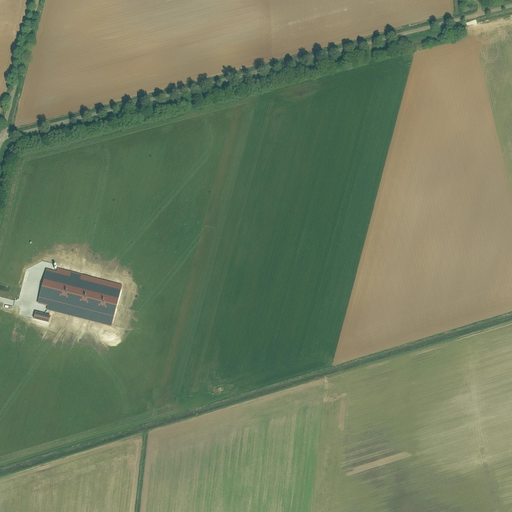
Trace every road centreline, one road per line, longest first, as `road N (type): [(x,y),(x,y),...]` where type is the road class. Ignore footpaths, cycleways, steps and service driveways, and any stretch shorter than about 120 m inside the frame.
road 1 (unclassified): [(511,7),(1,139)]
road 2 (unclassified): [(37,0),(1,139)]
